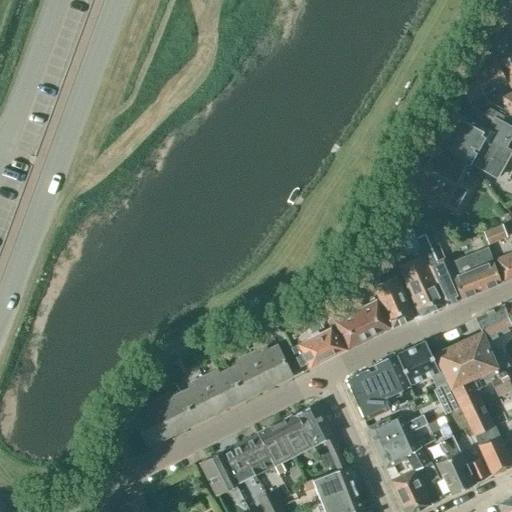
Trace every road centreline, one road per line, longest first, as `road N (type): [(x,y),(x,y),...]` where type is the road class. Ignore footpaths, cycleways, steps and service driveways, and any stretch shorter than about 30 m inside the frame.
road 1 (tertiary): [(0,311),(116,0)]
road 2 (unclassified): [(49,511),(326,376)]
road 3 (unclassified): [(326,376),(511,289)]
road 4 (unclassified): [(0,145),(56,0)]
road 5 (residential): [(384,511),(326,376)]
